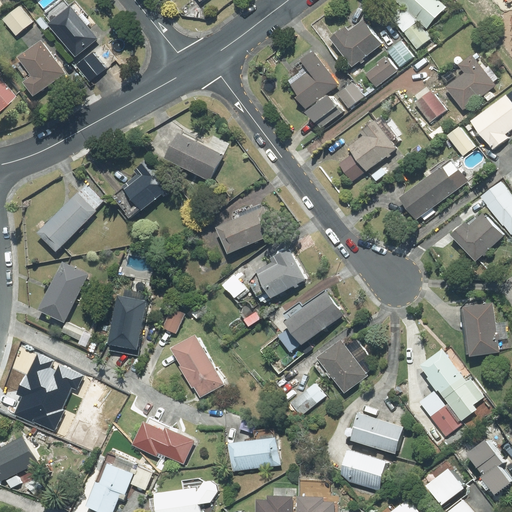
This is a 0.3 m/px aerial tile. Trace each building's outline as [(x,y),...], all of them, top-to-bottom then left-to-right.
[(69,0),(62,0),(39,20),(48,32),(56,25),(82,55),(104,36),(95,25),(99,22),(79,0),(77,0),(73,4),(69,0)] [(447,10),(435,0),(391,0),(399,8),(388,20),(420,51),(431,39),(425,33),(447,10)] [(25,6),(8,18),(20,36),(37,23),(25,6)] [(341,63),(352,79),(361,72),(357,66),(384,46),(365,19),(348,31),(345,27),(329,39),(345,61),(341,63)] [(387,56),(399,70),(416,57),(404,41),(386,55),(387,56)] [(71,77),(47,43),(24,62),(37,80),(30,85),(40,99),(71,77)] [(111,68),(97,51),(81,64),(96,81),(111,68)] [(287,88),(305,111),(339,86),(313,52),(293,67),(301,77),(287,88)] [(437,80),(463,112),(482,98),(486,103),(495,96),(492,91),(497,87),(495,83),(500,79),(480,55),(474,60),(470,54),(437,80)] [(399,70),(387,56),(365,74),(376,89),(399,70)] [(0,116),(18,98),(0,79),(0,116)] [(338,97),(348,110),(364,99),(354,85),(338,97)] [(412,106),(427,125),(448,110),(429,85),(415,96),(419,101),(412,106)] [(511,91),(470,122),(492,151),(510,138),(507,134),(511,130),(511,91)] [(306,116),(320,130),(343,113),(329,98),(306,116)] [(397,151),(375,122),(344,145),(349,152),(336,162),(353,185),(368,172),(376,183),(389,173),(382,163),(397,151)] [(459,126),(447,135),(463,158),(476,148),(459,126)] [(217,179),(229,153),(185,132),(173,158),(217,179)] [(425,221),(435,213),(431,208),(468,182),(459,170),(465,166),(457,155),(397,200),(414,222),(421,217),(425,221)] [(174,189),(150,160),(139,170),(143,175),(118,195),(136,216),(148,207),(150,209),(174,189)] [(44,229),(64,249),(104,210),(102,209),(110,200),(92,182),(44,229)] [(267,205),(225,224),(239,253),(280,234),(267,205)] [(466,223),(451,236),(475,263),(506,236),(489,216),(487,218),(482,213),(468,226),(466,223)] [(311,277),(290,241),(277,249),(282,258),(263,269),(266,274),(253,282),(263,300),(276,292),(278,296),(311,277)] [(46,306),(72,319),(94,274),(68,261),(46,306)] [(252,288),(238,271),(227,281),(240,298),(252,288)] [(348,312),(330,288),(327,290),(326,289),(308,303),(304,299),(289,310),(285,305),(271,316),(298,351),(348,312)] [(117,294),(108,348),(138,353),(147,299),(117,294)] [(179,332),(190,311),(176,304),(165,324),(179,332)] [(255,305),(245,313),(255,326),(265,318),(255,305)] [(494,305),(462,308),(467,359),(501,355),(500,340),(510,339),(508,323),(496,324),(494,305)] [(83,340),(88,329),(71,321),(66,332),(83,340)] [(207,329),(181,342),(190,360),(188,362),(205,395),(234,380),(207,329)] [(326,356),(318,361),(328,375),(335,371),(349,392),(374,375),(372,371),(381,365),(358,330),(324,353),(326,356)] [(96,352),(101,341),(88,335),(83,346),(96,352)] [(444,348),(416,369),(434,394),(418,406),(438,433),(442,429),(448,437),(464,426),(461,422),(475,411),(473,407),(486,397),(472,379),(468,381),(444,348)] [(55,359),(39,351),(27,375),(25,373),(15,395),(21,397),(11,417),(58,438),(71,409),(66,407),(73,392),(78,395),(87,375),(60,362),(57,371),(51,368),(55,359)] [(329,395),(318,381),(291,403),(302,417),(329,395)] [(391,396),(382,403),(395,418),(403,411),(391,396)] [(140,439),(163,453),(166,450),(188,463),(201,439),(156,412),(140,439)] [(396,456),(403,427),(356,416),(349,444),(396,456)] [(289,464),(285,424),(260,426),(261,438),(235,441),(237,469),(289,464)] [(34,431),(0,448),(0,464),(6,478),(47,458),(34,431)] [(511,476),(488,443),(467,457),(496,498),(511,486),(511,476)] [(104,479),(92,502),(111,511),(117,511),(125,497),(128,499),(137,481),(151,488),(160,470),(116,447),(101,477),(104,479)] [(390,463),(347,451),(339,480),(381,492),(390,463)] [(449,471),(428,488),(443,507),(464,490),(449,471)] [(207,485),(164,489),(166,511),(206,511),(207,500),(216,501),(225,490),(225,481),(219,476),(212,477),(207,485)] [(40,477),(29,484),(36,494),(46,487),(40,477)] [(300,511),(301,491),(277,490),(276,496),(262,495),(262,508),(259,508),(258,511),(300,511)] [(341,511),(342,495),(307,493),(306,511),(341,511)] [(418,511),(409,499),(391,511),(418,511)] [(472,511),(464,502),(452,511),(472,511)]
